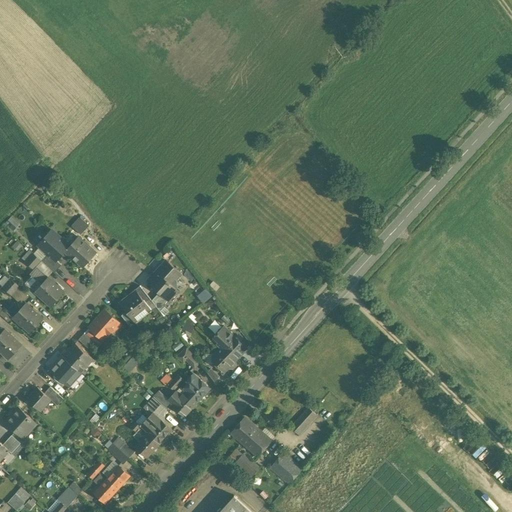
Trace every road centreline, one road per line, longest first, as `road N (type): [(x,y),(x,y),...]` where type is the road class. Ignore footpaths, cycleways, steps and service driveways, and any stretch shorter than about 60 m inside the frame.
road 1 (secondary): [(511,101),(133,511)]
road 2 (track): [(342,284),(511,453)]
road 3 (residential): [(122,269),(0,401)]
